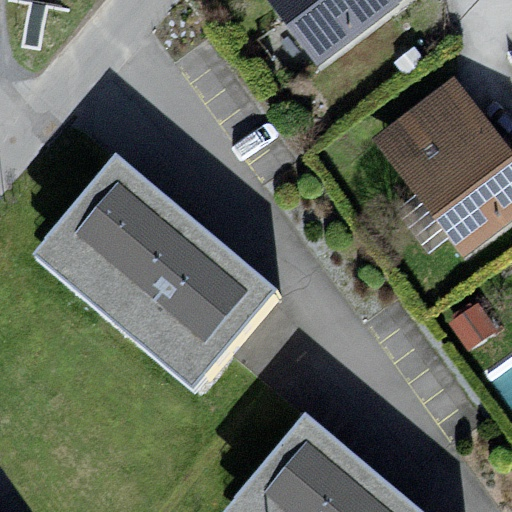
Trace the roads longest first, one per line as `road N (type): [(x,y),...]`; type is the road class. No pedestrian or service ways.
road 1 (unknown): [(452,511),(340,369),(107,27)]
road 2 (residential): [(0,153),(130,0)]
